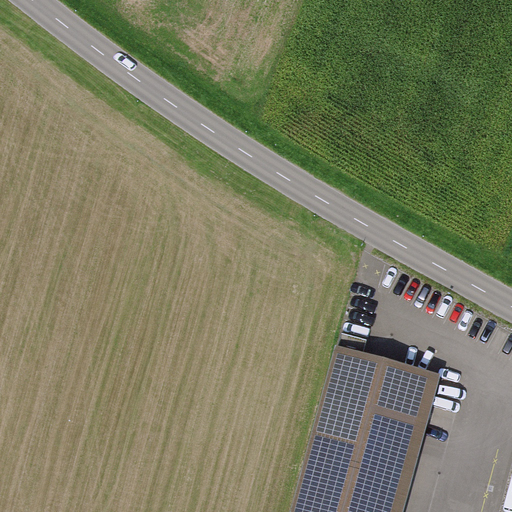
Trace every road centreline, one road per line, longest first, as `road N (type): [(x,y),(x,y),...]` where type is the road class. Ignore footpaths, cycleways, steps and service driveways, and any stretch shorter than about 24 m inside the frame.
road 1 (tertiary): [(33,0),(243,152),(511,306)]
road 2 (unknown): [(511,389),(393,328)]
